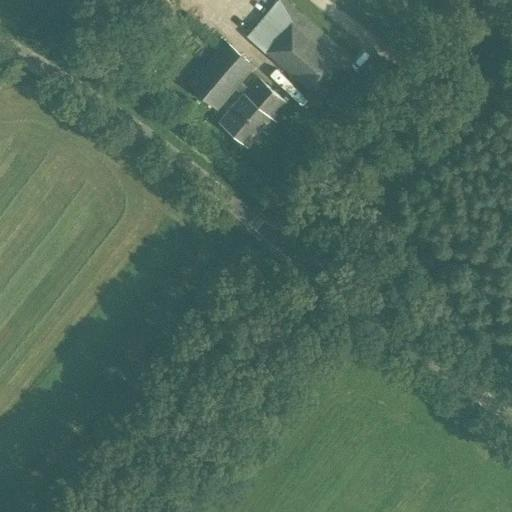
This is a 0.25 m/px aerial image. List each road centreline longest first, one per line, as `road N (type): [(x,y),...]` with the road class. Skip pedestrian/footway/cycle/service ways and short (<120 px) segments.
road 1 (unclassified): [(304,263),(122,117),(0,42)]
road 2 (unclassified): [(304,263),(306,232),(331,180),(508,0)]
road 3 (unclassified): [(125,511),(270,325),(304,263)]
road 4 (unclassified): [(511,418),(304,263)]
